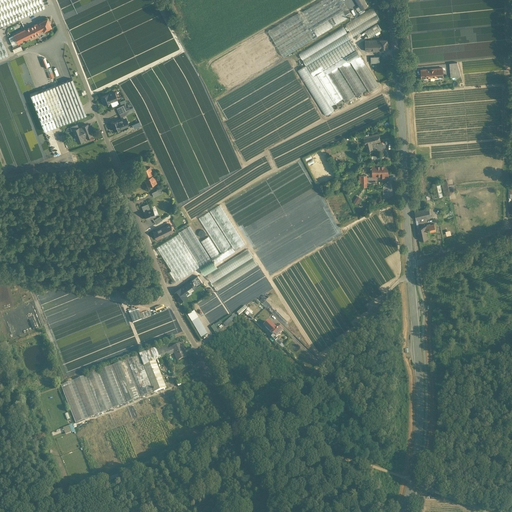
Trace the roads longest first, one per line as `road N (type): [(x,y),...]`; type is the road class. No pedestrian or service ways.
road 1 (unclassified): [(53,0),(175,313),(243,421)]
road 2 (track): [(414,484),(243,421),(19,511)]
road 3 (secondary): [(388,0),(411,274)]
road 4 (unclassified): [(243,421),(309,378),(411,274)]
road 5 (secondary): [(411,274),(419,384),(414,484)]
road 6 (track): [(175,313),(0,277)]
